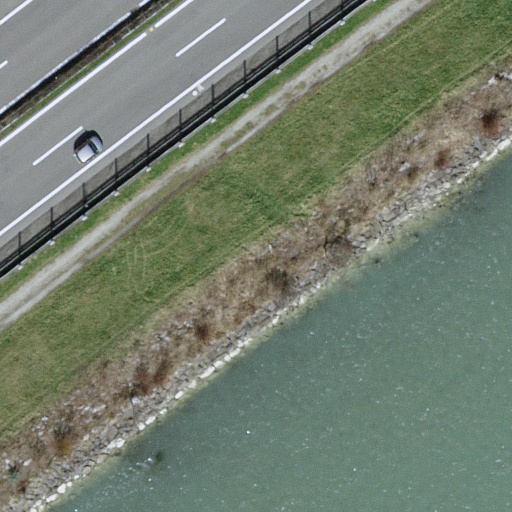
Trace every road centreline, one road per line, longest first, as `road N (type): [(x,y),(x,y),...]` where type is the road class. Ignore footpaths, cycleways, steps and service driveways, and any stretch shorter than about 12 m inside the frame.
road 1 (track): [(0,317),(421,0)]
road 2 (motorway): [(0,192),(253,0)]
